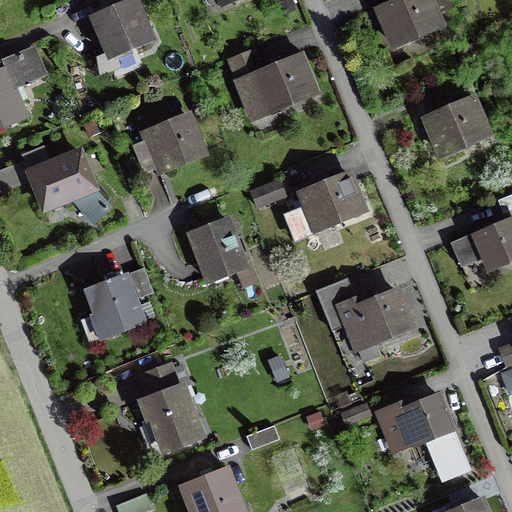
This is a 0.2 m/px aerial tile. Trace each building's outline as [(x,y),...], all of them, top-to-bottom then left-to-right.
[(139,0),(132,0),(88,18),(104,55),(92,60),(99,79),(112,73),(114,79),(143,66),(137,52),(157,43),(139,0)] [(216,0),(220,11),(247,0),(216,0)] [(298,11),(293,0),(277,0),(284,17),(298,11)] [(392,0),(373,8),(392,53),(448,30),(441,14),(454,8),(450,0),(392,0)] [(456,53),(460,63),(479,54),(474,44),(456,53)] [(0,133),(32,119),(24,102),(30,99),(24,85),(49,75),(36,45),(1,61),(4,68),(0,70),(0,133)] [(227,60),(234,78),(264,66),(257,48),(227,60)] [(321,96),(303,53),(232,82),(250,126),(321,96)] [(424,118),(439,154),(487,134),(471,98),(424,118)] [(158,178),(211,157),(192,112),(139,133),(143,142),(132,147),(144,176),(155,171),(158,178)] [(398,124),(396,116),(382,121),(384,128),(398,124)] [(86,136),(98,131),(94,122),(83,126),(86,136)] [(73,204),(94,227),(114,209),(100,193),(83,148),(50,161),(45,146),(22,155),(24,161),(0,170),(0,192),(1,195),(28,183),(43,217),(73,204)] [(370,215),(353,171),(296,194),(302,208),(283,216),(294,244),(370,215)] [(250,192),(257,210),(287,198),(280,180),(250,192)] [(504,214),(511,210),(511,195),(499,201),(504,214)] [(250,268),(230,217),(185,234),(205,287),(217,283),(219,289),(230,285),(228,279),(237,275),(243,290),(259,284),(253,267),(250,268)] [(491,268),(511,259),(511,220),(481,233),(478,235),(477,232),(451,243),(461,267),(486,256),(491,268)] [(154,293),(144,268),(130,274),(140,299),(154,293)] [(141,306),(129,275),(81,294),(100,345),(148,326),(146,321),(156,317),(150,302),(141,306)] [(370,300),(368,294),(356,298),(349,280),(316,293),(332,334),(337,332),(346,354),(352,352),(354,356),(359,354),(363,364),(381,357),(380,355),(393,350),(392,347),(409,340),(407,335),(418,331),(401,288),(370,300)] [(511,344),(501,349),(508,365),(511,363),(511,344)] [(158,361),(170,356),(168,350),(156,355),(158,361)] [(290,378),(281,356),(267,362),(276,384),(290,378)] [(186,384),(181,386),(177,375),(185,372),(182,365),(175,368),(173,363),(136,376),(145,400),(136,403),(145,427),(149,425),(162,459),(208,442),(186,384)] [(442,485),(472,473),(441,394),(410,406),(408,400),(374,413),(392,457),(412,449),(414,452),(427,447),(442,485)] [(340,414),(346,427),(373,417),(367,403),(340,414)] [(320,412),(306,417),(311,432),(325,427),(320,412)] [(281,441),(275,426),(246,437),(252,452),(281,441)] [(246,511),(229,467),(178,488),(187,511),(246,511)] [(116,506),(118,511),(145,511),(153,509),(147,493),(116,506)] [(490,511),(484,497),(448,511),(490,511)]
